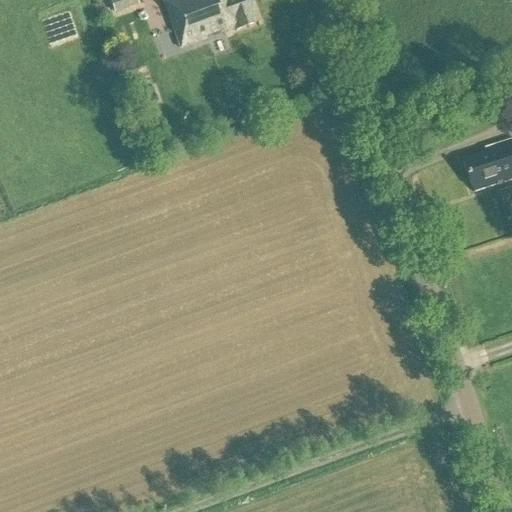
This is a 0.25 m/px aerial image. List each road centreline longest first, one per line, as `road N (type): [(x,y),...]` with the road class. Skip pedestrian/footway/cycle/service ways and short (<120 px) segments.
road 1 (tertiary): [(502,511),(331,0)]
road 2 (track): [(467,406),(191,511)]
